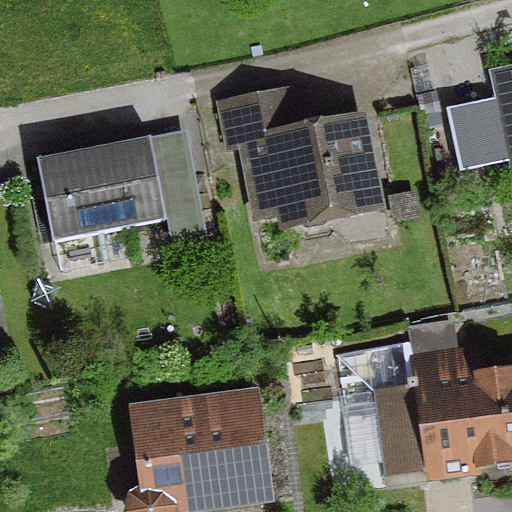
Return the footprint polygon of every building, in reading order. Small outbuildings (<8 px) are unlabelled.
[(511,66),(485,72),(504,162),(511,159),(511,66)] [(323,214),(371,205),(355,121),(239,143),(254,218),(280,213),(281,222),(293,220),(301,225),(318,222),(323,214)] [(167,154),(59,174),(74,255),(182,235),(167,154)] [(472,464),(511,458),(511,373),(453,381),(449,352),(407,357),(406,343),(331,352),(347,480),(424,470),(424,475),(465,470),(464,465),(472,464)] [(250,398),(131,414),(141,491),(128,498),(124,511),(165,511),(166,510),(197,506),(197,511),(263,511),(261,498),(263,498),(250,398)]
